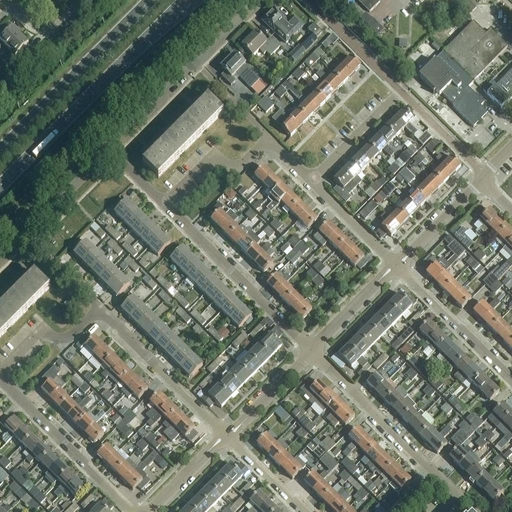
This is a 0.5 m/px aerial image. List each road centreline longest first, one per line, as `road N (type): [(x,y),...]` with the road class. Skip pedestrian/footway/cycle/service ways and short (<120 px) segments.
road 1 (primary): [(0,186),(185,0)]
road 2 (primary): [(150,0),(0,151)]
road 3 (residential): [(259,0),(110,151)]
road 4 (residential): [(166,205),(310,350)]
road 5 (residential): [(0,379),(133,511)]
road 6 (residential): [(226,436),(98,309)]
road 7 (residential): [(310,350),(435,473)]
road 8 (residential): [(511,380),(396,265)]
road 9 (residential): [(110,151),(0,255)]
road 10 (residential): [(268,138),(239,164),(214,158),(166,205)]
road 11 (residential): [(98,309),(67,338),(41,331),(0,373)]
road 12 (residential): [(312,181),(400,92)]
road 13 (residential): [(483,178),(396,265)]
road 14 (residential): [(396,265),(310,350)]
road 15 (residential): [(310,350),(226,436)]
